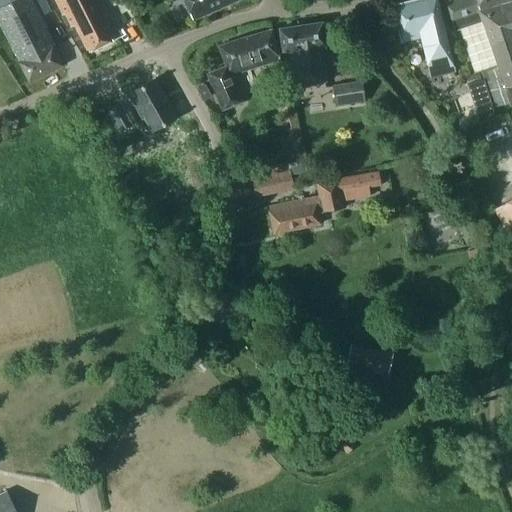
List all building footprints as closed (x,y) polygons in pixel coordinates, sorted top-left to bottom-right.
[(47,28),(32,0),(14,0),(0,7),(0,23),(19,61),(29,82),(63,65),(52,45),(44,29),(47,28)] [(55,0),(63,15),(65,14),(72,26),(75,25),(88,52),(115,38),(104,16),(108,14),(100,0),(55,0)] [(237,0),(184,0),(193,20),(237,0)] [(444,21),(438,0),(412,0),(393,5),(403,41),(419,37),(431,74),(458,65),(444,21)] [(455,31),(457,31),(460,29),(474,72),(486,69),(498,65),(484,21),(479,22),(471,0),(447,0),(446,1),(455,31)] [(511,0),(471,0),(479,22),(484,21),(498,65),(486,69),(490,80),(484,82),(493,109),(493,108),(511,103),(511,105),(511,104),(511,0)] [(326,81),(321,48),(326,48),(322,22),(280,28),(283,51),(291,50),(296,85),(326,81)] [(227,65),(209,74),(224,109),(239,103),(227,76),(280,59),(272,30),(219,46),(227,65)] [(332,84),(336,107),(367,101),(362,78),(332,84)] [(177,118),(154,79),(129,94),(144,119),(145,118),(153,132),(177,118)] [(483,79),(467,84),(477,114),(493,109),(493,108),(493,109),(484,82),(483,79)] [(212,96),(205,83),(197,88),(203,100),(212,96)] [(119,132),(133,125),(121,104),(108,110),(119,132)] [(256,194),(292,186),(288,166),(266,170),(268,180),(254,183),(256,194)] [(343,201),(341,192),(370,187),(382,185),(379,171),(339,179),(317,183),(319,196),(268,207),(274,233),(321,224),(319,213),(344,207),(343,201)] [(370,187),(341,192),(343,201),(371,196),(370,187)] [(511,199),(495,208),(511,242),(511,241),(511,199)] [(393,353),(352,343),(347,363),(389,373),(393,353)] [(349,439),(342,449),(349,454),(356,444),(349,439)] [(0,511),(16,511),(6,492),(0,494),(0,511)]
